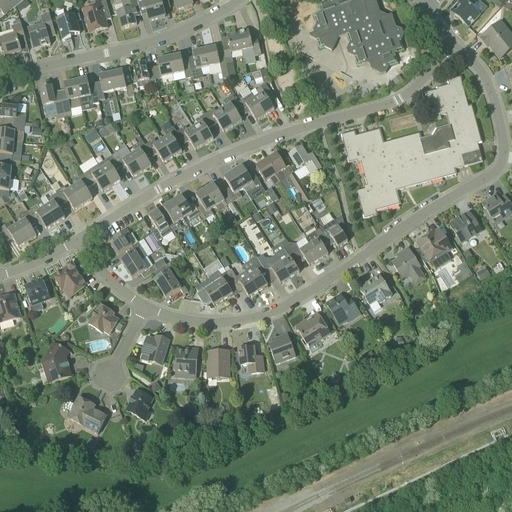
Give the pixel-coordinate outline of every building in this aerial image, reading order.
[(11,12),(13,10),(24,1),(22,0),(0,0),(0,12),(7,7),(11,12)] [(140,11),(136,0),(123,0),(121,1),(125,12),(117,14),(122,31),(137,26),(133,13),(140,11)] [(154,0),(144,3),(148,15),(150,22),(165,18),(163,10),(170,8),(168,0),(154,0)] [(173,0),(177,11),(193,6),(191,0),(173,0)] [(310,36),(311,39),(316,42),(317,41),(320,51),(325,49),(332,52),(339,39),(347,36),(350,45),(347,51),(349,55),(355,58),(358,67),(363,66),(367,64),(370,66),(372,71),(381,75),(386,74),(389,68),(398,64),(396,58),(396,57),(395,55),(398,54),(397,54),(404,51),(401,42),(404,36),(403,31),(397,28),(392,15),(388,17),(380,13),(377,3),(372,1),(364,4),(358,1),(354,2),(352,0),(328,0),(328,2),(328,3),(319,6),(320,11),(321,14),(318,15),(314,17),(317,26),(314,32),(314,34),(310,36)] [(457,14),(455,16),(469,29),(467,27),(472,21),(474,23),(485,11),(485,9),(478,2),(476,2),(473,0),(461,0),(458,4),(463,9),(458,15),(457,14)] [(111,20),(106,2),(100,4),(100,3),(91,6),(92,9),(84,11),(90,34),(108,29),(105,22),(111,20)] [(453,15),(461,9),(458,5),(450,12),(453,15)] [(50,16),(42,18),(44,27),(28,31),(34,51),(51,46),(47,34),(55,32),(50,16)] [(71,38),(80,35),(75,16),(65,19),(65,18),(57,20),(63,42),(72,40),(71,38)] [(500,60),(511,50),(511,36),(501,23),(481,39),(488,48),(489,47),(500,60)] [(6,57),(21,53),(19,45),(27,43),(22,26),(13,28),(16,37),(1,41),(6,57)] [(0,35),(1,40),(14,37),(12,31),(0,34),(0,35)] [(249,31),(238,33),(242,52),(253,50),(254,54),(261,53),(258,40),(251,42),(249,31)] [(225,56),(226,60),(227,65),(233,63),(231,54),(242,52),(238,33),(227,36),(229,46),(223,48),(225,56)] [(230,79),(227,65),(226,60),(225,56),(219,57),(217,48),(205,51),(209,68),(220,66),(221,69),(223,80),(230,79)] [(195,60),(189,61),(192,79),(193,82),(201,80),(200,78),(203,77),(201,70),(209,68),(205,51),(193,53),(195,60)] [(170,59),(173,76),(185,74),(187,80),(192,79),(189,61),(183,62),(181,56),(170,59)] [(159,67),(153,69),(156,80),(173,76),(170,59),(158,61),(159,67)] [(156,80),(153,69),(147,70),(146,64),(134,66),(138,84),(150,81),(151,89),(157,87),(156,80)] [(123,72),(111,74),(115,92),(127,90),(129,99),(135,98),(132,86),(126,88),(123,72)] [(115,92),(111,74),(99,77),(101,83),(95,85),(99,102),(105,101),(104,95),(115,92)] [(470,112),(469,107),(462,81),(457,83),(456,79),(448,82),(449,86),(442,88),(443,91),(439,92),(438,91),(430,93),(431,96),(427,97),(433,122),(441,120),(441,117),(447,115),(450,128),(437,131),(433,138),(421,141),(420,138),(416,139),(415,136),(399,140),(400,143),(392,146),(391,142),(383,144),(380,131),(372,133),(372,136),(364,138),(363,135),(356,137),(355,133),(346,135),(347,138),(343,139),(349,164),(357,162),(358,164),(361,163),(363,171),(366,170),(368,178),(365,179),(367,187),(364,188),(365,190),(357,192),(364,217),(368,216),(369,219),(377,217),(376,213),(384,211),(383,207),(391,205),(392,209),(400,207),(396,192),(404,190),(403,187),(411,184),(412,187),(428,183),(427,180),(435,178),(436,181),(444,179),(443,176),(447,175),(448,178),(456,176),(455,170),(483,163),(478,144),(482,143),(480,135),(476,136),(474,128),(477,127),(473,111),(470,112)] [(76,82),(82,109),(93,106),(99,105),(98,102),(99,102),(95,85),(89,86),(88,80),(76,82)] [(314,91),(318,108),(363,98),(359,81),(314,91)] [(65,91),(60,92),(62,104),(65,116),(72,114),(71,111),(82,109),(76,82),(64,85),(65,91)] [(260,97),(255,100),(266,117),(275,111),(269,101),(274,98),(266,86),(257,92),(260,97)] [(65,116),(62,104),(60,92),(54,94),(52,87),(40,90),(46,117),(57,114),(57,117),(65,116)] [(248,89),(240,92),(242,100),(251,96),(248,89)] [(236,112),(241,109),(238,104),(234,97),(224,103),(227,108),(222,111),(233,128),(242,122),(236,112)] [(241,109),(245,116),(250,113),(256,122),(266,117),(255,100),(250,103),(247,98),(238,104),(241,109)] [(5,126),(16,127),(25,128),(26,115),(17,114),(18,105),(10,104),(10,108),(0,107),(0,108),(0,118),(5,120),(5,126)] [(214,110),(205,115),(213,127),(218,124),(224,134),(233,128),(222,111),(217,114),(214,110)] [(199,126),(194,129),(205,146),(214,140),(208,130),(213,127),(205,115),(196,121),(199,126)] [(111,125),(99,133),(103,138),(114,131),(111,125)] [(0,131),(0,143),(14,145),(16,133),(25,134),(25,128),(16,127),(5,126),(4,132),(0,131)] [(205,146),(194,129),(189,132),(186,127),(177,133),(181,140),(184,145),(189,142),(195,151),(205,146)] [(167,139),(162,142),(173,159),(182,153),(176,143),(181,140),(177,133),(174,128),(164,134),(167,139)] [(95,132),(86,138),(90,144),(100,138),(95,132)] [(150,155),(153,158),(158,155),(164,164),(173,159),(162,142),(158,145),(155,140),(145,146),(150,155)] [(1,162),(13,163),(22,164),(22,157),(13,156),(14,145),(0,143),(0,155),(2,155),(1,162)] [(137,153),(132,157),(142,173),(151,167),(145,158),(150,155),(145,146),(143,143),(134,149),(137,153)] [(305,167),(311,177),(322,170),(313,155),(308,159),(302,149),(290,157),(299,172),(305,167)] [(120,169),(122,173),(127,169),(133,179),(142,173),(132,157),(127,160),(124,155),(115,161),(120,169)] [(280,184),(289,178),(296,189),(296,192),(299,197),(301,197),(306,205),(312,202),(295,175),(290,167),(286,170),(277,155),(267,162),(280,184)] [(113,157),(103,163),(98,166),(112,188),(121,182),(115,172),(120,169),(115,161),(113,157)] [(0,167),(0,179),(11,181),(13,163),(1,162),(0,168),(0,167)] [(275,187),(280,184),(267,162),(256,168),(266,183),(270,180),(275,187)] [(103,193),(112,188),(98,166),(84,175),(92,187),(97,184),(103,193)] [(233,173),(244,190),(249,187),(252,192),(261,186),(254,174),(249,177),(243,167),(233,173)] [(225,192),(233,204),(242,198),(239,193),(244,190),(233,173),(224,179),(230,189),(225,192)] [(78,186),(73,189),(83,206),(93,200),(86,190),(92,187),(84,175),(75,181),(78,186)] [(11,181),(0,179),(0,191),(10,193),(11,181)] [(214,185),(205,191),(216,208),(219,213),(233,204),(225,192),(220,195),(214,185)] [(83,206),(73,189),(68,192),(65,187),(56,193),(57,195),(63,205),(68,202),(74,211),(83,206)] [(266,193),(273,204),(279,201),(272,189),(266,193)] [(216,208),(205,191),(196,197),(202,206),(197,209),(197,210),(201,216),(204,222),(214,216),(211,211),(216,208)] [(50,205),(45,208),(56,225),(65,219),(59,210),(64,206),(63,205),(57,195),(47,201),(50,205)] [(191,222),(201,216),(197,210),(197,209),(193,204),(188,207),(182,197),(173,203),(183,220),(188,217),(191,222)] [(484,213),(490,222),(493,228),(511,215),(511,208),(505,197),(499,201),(496,197),(482,206),(486,212),(484,213)] [(10,203),(7,198),(0,201),(0,208),(1,209),(10,203)] [(183,220),(173,203),(164,209),(170,218),(165,222),(169,229),(172,234),(181,228),(179,223),(183,220)] [(38,207),(28,213),(36,225),(41,221),(47,231),(56,225),(45,208),(41,212),(38,207)] [(164,232),(169,229),(165,222),(159,212),(149,218),(155,228),(150,231),(158,243),(167,237),(164,232)] [(22,223),(17,226),(28,243),(37,237),(31,228),(36,225),(28,213),(19,219),(22,223)] [(330,214),(321,219),(325,227),(334,221),(330,214)] [(450,226),(459,241),(462,245),(481,232),(470,216),(459,223),(458,221),(450,226)] [(336,224),(345,238),(347,236),(342,219),(336,224)] [(334,221),(320,231),(328,244),(330,247),(335,244),(338,249),(348,243),(334,221)] [(28,243),(17,226),(12,230),(9,225),(0,230),(7,243),(13,239),(19,249),(28,243)] [(302,235),(310,246),(319,261),(328,255),(323,247),(328,244),(320,231),(318,232),(315,227),(311,229),(310,227),(304,230),(306,233),(302,235)] [(117,257),(132,248),(133,248),(127,238),(130,236),(127,231),(113,239),(116,244),(111,248),(117,257)] [(418,244),(427,258),(430,262),(451,249),(441,233),(435,237),(433,234),(418,244)] [(138,244),(133,248),(132,248),(135,253),(121,262),(127,272),(142,262),(147,258),(138,244)] [(276,257),(281,265),(290,280),(300,274),(288,256),(294,253),(291,249),(288,244),(283,248),(285,251),(276,257)] [(310,267),(319,261),(310,246),(300,252),(310,267)] [(393,265),(402,280),(409,275),(416,286),(425,281),(418,270),(420,268),(408,250),(400,255),(402,258),(393,265)] [(255,267),(246,273),(259,293),(268,287),(266,283),(271,280),(265,271),(258,260),(256,256),(251,259),(255,267)] [(264,257),(258,260),(265,271),(270,268),(281,285),(290,280),(281,265),(276,257),(271,260),(265,260),(264,257)] [(142,262),(127,272),(132,281),(141,275),(145,280),(158,272),(155,266),(147,271),(142,262)] [(461,274),(455,277),(459,284),(473,276),(465,263),(457,268),(461,274)] [(160,291),(175,281),(170,272),(173,270),(170,264),(166,267),(169,272),(154,281),(160,291)] [(70,288),(75,296),(87,287),(75,271),(73,266),(68,269),(54,277),(63,292),(70,288)] [(231,270),(226,274),(232,282),(237,279),(240,284),(249,299),(259,293),(246,273),(236,278),(231,270)] [(485,270),(478,273),(480,279),(487,276),(485,270)] [(235,288),(232,282),(226,274),(221,277),(218,272),(209,278),(210,280),(212,283),(224,301),(233,295),(230,291),(235,288)] [(377,303),(379,306),(392,297),(379,277),(370,282),(371,284),(360,291),(370,307),(377,303)] [(214,307),(224,301),(212,283),(210,280),(209,280),(210,281),(202,286),(202,287),(200,286),(195,289),(205,304),(210,301),(214,307)] [(175,281),(160,291),(166,300),(181,291),(184,296),(188,293),(185,288),(181,290),(175,281)] [(25,290),(32,307),(50,300),(43,282),(25,290)] [(343,316),(347,322),(348,324),(361,316),(350,300),(345,304),(340,296),(326,305),(336,320),(343,316)] [(14,297),(0,301),(0,325),(21,320),(14,297)] [(102,335),(103,332),(109,336),(119,322),(113,318),(114,316),(101,307),(89,326),(102,335)] [(315,342),(317,344),(330,336),(319,317),(308,324),(307,322),(296,329),(308,347),(315,342)] [(276,366),(296,358),(287,336),(275,340),(277,344),(269,347),(276,366)] [(150,357),(148,363),(162,367),(169,342),(156,338),(155,341),(147,338),(142,355),(150,357)] [(43,365),(49,385),(72,377),(69,369),(70,369),(68,364),(66,359),(69,353),(53,345),(43,365)] [(254,349),(247,350),(247,348),(245,347),(241,347),(240,348),(241,350),(239,351),(241,367),(249,366),(250,376),(264,374),(262,358),(255,358),(254,349)] [(176,373),(196,374),(198,351),(186,350),(186,353),(178,353),(177,363),(175,363),(174,372),(176,372),(176,373)] [(208,363),(208,380),(229,380),(229,353),(209,353),(209,363),(208,363)] [(137,392),(126,413),(140,420),(145,411),(147,412),(153,401),(137,392)] [(95,408),(79,399),(68,420),(98,436),(107,418),(94,411),(95,408)] [(90,440),(87,446),(95,450),(98,444),(90,440)]
